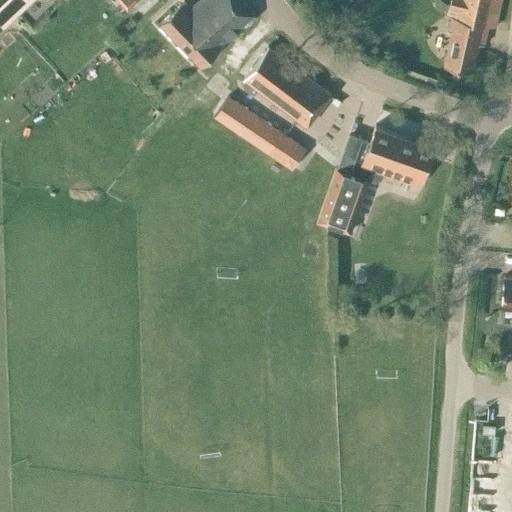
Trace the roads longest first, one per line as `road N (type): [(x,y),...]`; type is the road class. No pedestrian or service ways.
road 1 (unclassified): [(441,511),(459,266),(489,119)]
road 2 (residential): [(489,119),(345,68),(321,54),(273,0)]
